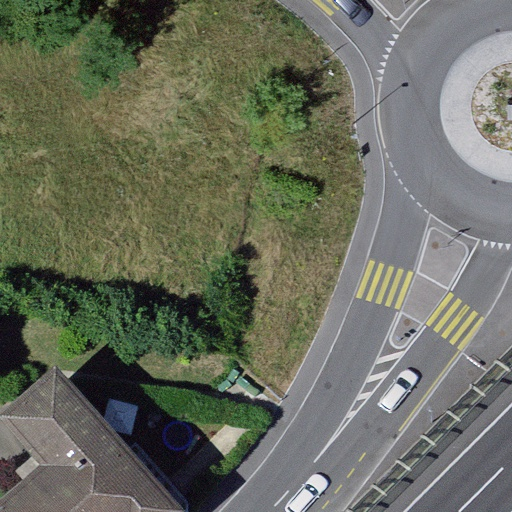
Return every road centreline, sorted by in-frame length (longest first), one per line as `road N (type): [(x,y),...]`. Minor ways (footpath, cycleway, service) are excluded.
road 1 (secondary): [(420,148),(384,285),(300,481)]
road 2 (secondary): [(300,481),(456,323),(511,236)]
